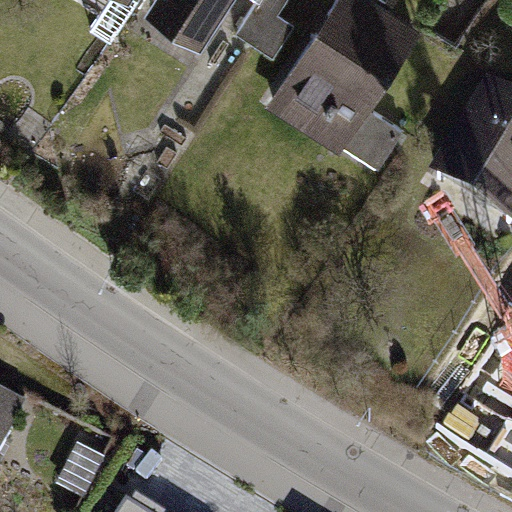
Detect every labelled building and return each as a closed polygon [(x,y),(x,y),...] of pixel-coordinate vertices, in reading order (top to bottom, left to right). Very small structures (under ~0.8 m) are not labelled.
[(125,0),(139,10),(145,0),(125,0)] [(161,0),(151,16),(207,51),(239,0),(161,0)] [(434,35),(385,0),(344,0),(268,105),(344,160),(434,35)] [(511,102),(493,91),(438,178),(511,225),(511,102)] [(0,463),(30,405),(0,389),(0,463)]
